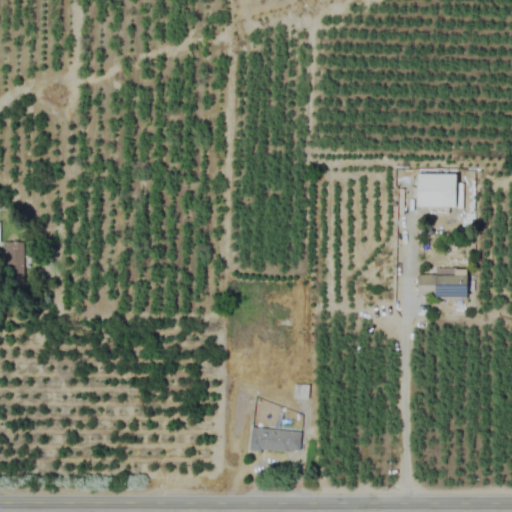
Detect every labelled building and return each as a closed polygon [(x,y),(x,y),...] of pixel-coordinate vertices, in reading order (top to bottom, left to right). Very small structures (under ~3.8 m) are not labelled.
[(455,185),(422,185),(422,187),(403,187),(403,208),(455,208),(455,185)] [(23,243),(4,243),(4,288),(23,288),(23,243)] [(416,275),(416,297),(470,297),(470,270),(454,270),(454,275),(416,275)] [(292,396),(303,399),(306,387),(296,384),(292,396)] [(300,431),(254,429),(253,450),(298,452),(300,431)]
